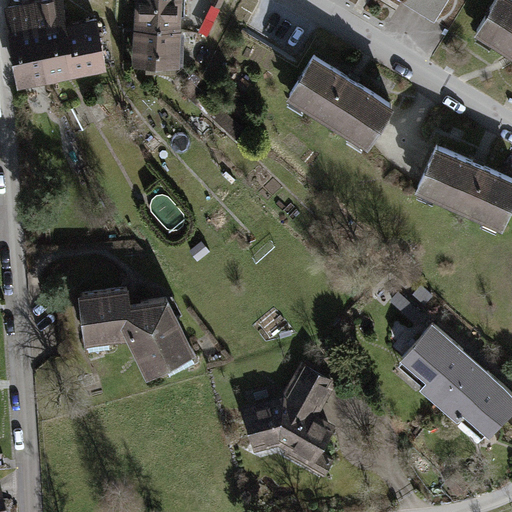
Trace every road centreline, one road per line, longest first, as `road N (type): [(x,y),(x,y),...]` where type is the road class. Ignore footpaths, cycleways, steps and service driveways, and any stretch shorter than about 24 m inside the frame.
road 1 (residential): [(0,44),(30,511)]
road 2 (residential): [(290,0),(511,127)]
